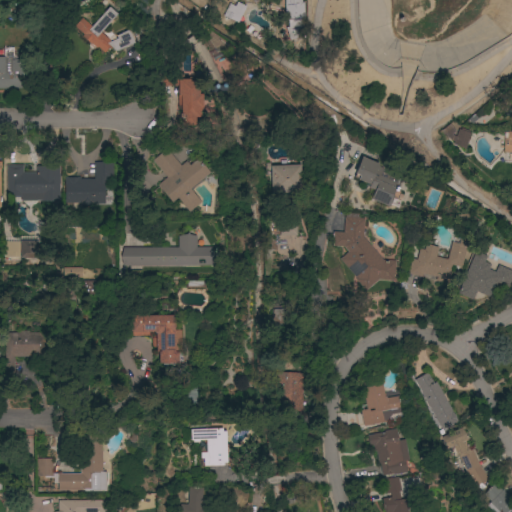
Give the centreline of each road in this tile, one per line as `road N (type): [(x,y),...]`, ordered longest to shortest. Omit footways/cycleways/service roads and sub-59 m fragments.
road 1 (residential): [(345,511),(332,451),(334,395),(359,353),(392,336),(429,336),(459,348),(511,450)]
road 2 (residential): [(0,119),(137,119)]
